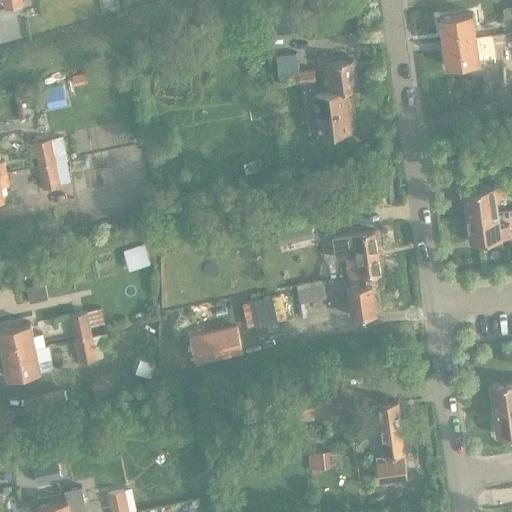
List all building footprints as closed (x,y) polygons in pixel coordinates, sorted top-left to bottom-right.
[(21,0),(2,0),(5,9),(23,5),(21,0)] [(511,6),(511,7),(502,8),(504,17),(511,16),(511,6)] [(438,15),(442,40),(475,35),(472,10),(438,15)] [(272,15),(266,16),(269,36),(274,35),(302,32),(299,12),(272,15)] [(475,35),(442,40),(445,65),(479,60),(475,35)] [(295,52),(275,55),(280,83),(298,81),(314,79),(315,81),(316,80),(315,71),(313,71),(313,68),(298,70),(295,52)] [(327,92),(314,93),(319,133),(349,129),(343,89),(354,88),(351,59),(323,62),(327,92)] [(32,141),(37,163),(67,156),(62,135),(52,137),(32,141)] [(67,156),(37,163),(42,187),(61,183),(61,181),(70,180),(65,160),(67,160),(67,158),(67,156)] [(254,161),(243,163),(246,174),(256,172),(254,161)] [(0,171),(0,197),(4,197),(2,184),(9,183),(6,170),(0,171)] [(359,182),(349,185),(356,208),(366,205),(359,182)] [(462,190),(466,217),(497,212),(495,198),(504,197),(503,184),(462,190)] [(337,188),(321,193),(327,216),(343,211),(337,189),(337,188)] [(497,212),(466,217),(469,242),(509,236),(508,224),(499,225),(497,212)] [(233,218),(237,236),(263,231),(259,213),(233,218)] [(353,232),(332,235),(335,256),(345,255),(348,274),(357,274),(369,272),(370,272),(380,271),(374,229),(353,232)] [(125,255),(124,255),(128,270),(150,263),(144,244),(123,250),(125,255)] [(69,264),(58,266),(60,277),(72,274),(69,264)] [(357,274),(348,274),(349,284),(346,284),(350,314),(375,311),(369,272),(357,274)] [(322,278),(296,283),(300,302),(325,297),(322,278)] [(69,314),(74,339),(93,335),(90,325),(103,322),(101,308),(69,314)] [(0,326),(0,343),(2,352),(36,347),(30,320),(0,326)] [(242,351),(235,325),(188,337),(194,363),(242,351)] [(93,335),(74,339),(79,360),(97,356),(93,335)] [(36,347),(2,352),(7,377),(41,370),(36,347)] [(511,380),(489,384),(493,409),(511,406),(511,380)] [(297,387),(301,416),(344,411),(341,382),(297,387)] [(64,388),(44,393),(48,407),(67,402),(64,388)] [(383,452),(375,453),(378,478),(406,474),(403,450),(404,450),(397,399),(376,402),(383,452)] [(511,406),(493,409),(497,435),(511,433),(511,406)] [(233,414),(221,415),(223,431),(235,429),(233,414)] [(328,451),(308,452),(309,468),(329,466),(328,451)] [(56,461),(32,466),(36,482),(60,477),(56,461)] [(66,500),(34,507),(35,511),(86,511),(80,485),(64,488),(66,500)] [(124,488),(107,492),(110,511),(120,511),(129,510),(125,490),(124,488)]
